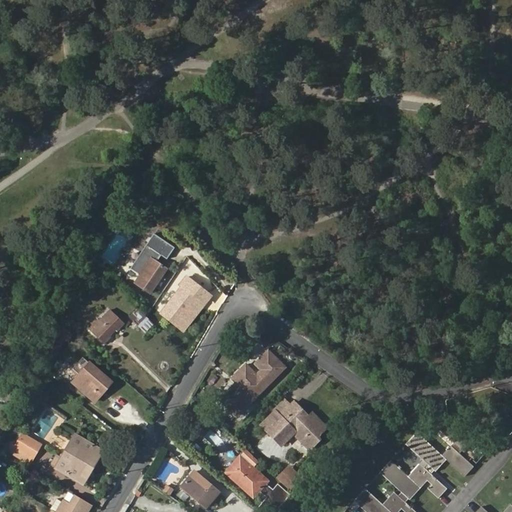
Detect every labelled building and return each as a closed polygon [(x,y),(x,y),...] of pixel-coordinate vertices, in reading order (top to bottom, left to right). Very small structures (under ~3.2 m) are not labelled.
[(176,247),(155,232),(130,268),(139,273),(134,280),(151,292),(168,267),(159,261),(164,254),(169,257),(176,247)] [(206,304),(212,296),(187,277),(181,285),(183,286),(162,314),(178,326),(200,299),(206,304)] [(184,331),(206,304),(200,299),(178,326),(184,331)] [(150,320),(138,308),(129,317),(142,330),(150,320)] [(98,320),(90,329),(105,343),(118,329),(119,330),(125,324),(111,311),(101,323),(98,320)] [(142,330),(139,332),(145,338),(156,326),(150,320),(142,330)] [(73,335),(60,325),(46,352),(56,357),(65,339),(70,342),(73,335)] [(235,415),(282,368),(266,352),(255,363),(261,369),(255,374),(245,364),(231,377),(236,382),(219,398),(235,415)] [(98,390),(108,379),(83,358),(73,370),(80,376),(74,383),(97,402),(104,394),(98,390)] [(113,383),(108,379),(98,390),(104,394),(113,383)] [(31,401),(25,397),(13,418),(20,422),(31,401)] [(302,416),(305,414),(292,402),(290,405),(284,399),(262,422),(283,443),(294,431),(310,447),(318,437),(316,435),(326,425),(312,413),(308,416),(306,419),(302,416)] [(451,444),(443,454),(447,458),(465,475),(474,465),(459,452),(463,449),(464,451),(476,438),(465,429),(459,435),(455,431),(445,423),(440,428),(458,445),(455,448),(451,444)] [(443,454),(417,431),(406,443),(429,464),(425,468),(420,463),(409,475),(410,476),(422,486),(428,479),(432,483),(429,487),(439,497),(448,487),(431,472),(434,469),(436,470),(447,458),(443,454)] [(42,444),(23,433),(15,446),(11,443),(6,452),(30,466),(42,444)] [(99,448),(75,433),(60,459),(56,457),(52,463),(56,466),(54,469),(78,484),(99,448)] [(106,451),(99,447),(99,448),(78,484),(84,487),(106,451)] [(262,463),(250,451),(243,458),(256,470),(262,463)] [(256,470),(243,458),(228,475),(254,498),(259,492),(267,499),(258,509),(262,511),(275,511),(291,494),(280,483),(275,489),(268,483),(269,482),(256,470)] [(391,459),(381,471),(403,492),(400,496),(395,492),(384,504),(392,511),(398,511),(402,508),(407,511),(406,511),(418,511),(405,500),(408,496),(410,499),(422,486),(410,476),(409,475),(391,459)] [(300,478),(289,468),(280,477),(290,487),(300,478)] [(180,486),(193,496),(194,494),(199,498),(198,500),(206,507),(218,491),(194,471),(180,486)] [(366,488),(355,500),(368,511),(392,511),(384,504),(366,488)] [(90,511),(94,506),(76,495),(71,504),(66,501),(58,511),(90,511)] [(511,511),(511,504),(511,503),(502,511),(489,511),(482,505),(476,511),(511,511)]
